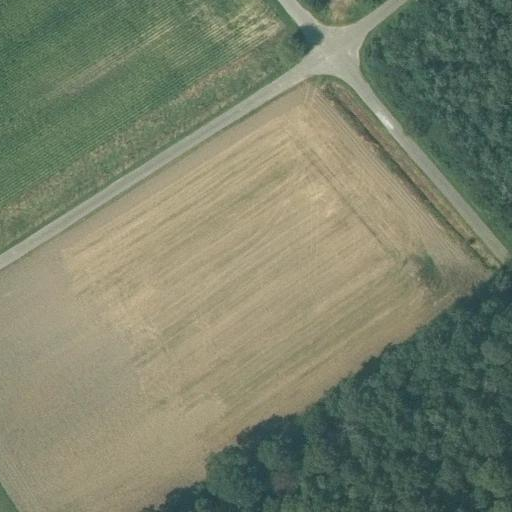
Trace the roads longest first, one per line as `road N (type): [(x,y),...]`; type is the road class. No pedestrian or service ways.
road 1 (unclassified): [(0,260),(330,51)]
road 2 (unclassified): [(330,51),(511,260)]
